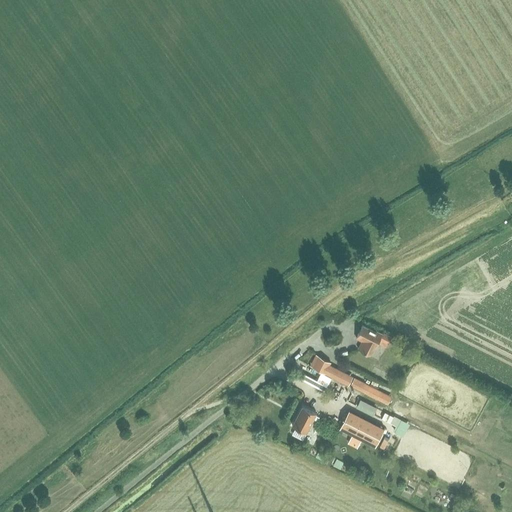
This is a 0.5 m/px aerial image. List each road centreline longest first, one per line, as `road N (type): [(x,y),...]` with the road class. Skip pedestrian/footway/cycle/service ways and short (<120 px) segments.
road 1 (track): [(339,317),(423,261),(367,268),(67,511)]
road 2 (unclassified): [(98,511),(339,317)]
